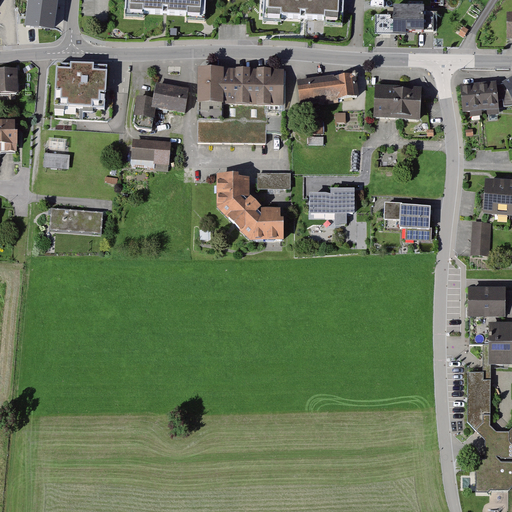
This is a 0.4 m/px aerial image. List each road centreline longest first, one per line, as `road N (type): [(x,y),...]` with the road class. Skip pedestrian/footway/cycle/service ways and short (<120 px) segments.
road 1 (residential): [(449,483),(440,348),(453,147),(442,64)]
road 2 (tertiary): [(442,64),(71,49)]
